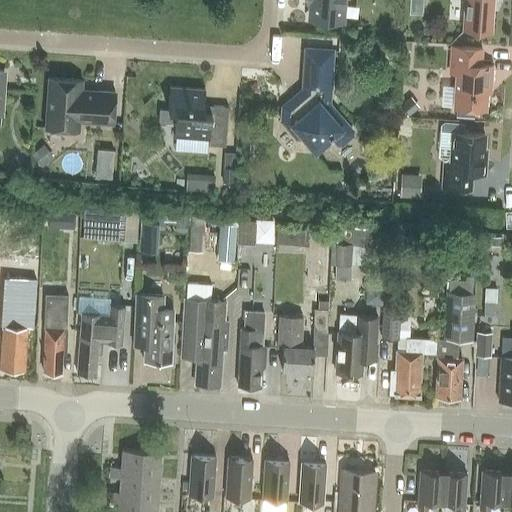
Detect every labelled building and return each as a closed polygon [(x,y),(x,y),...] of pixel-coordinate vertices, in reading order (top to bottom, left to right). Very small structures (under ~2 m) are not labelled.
[(311,0),(311,20),(342,23),(343,0),(311,0)] [(466,0),(464,30),(491,32),(492,0),(466,0)] [(410,4),(409,14),(422,14),(423,4),(410,4)] [(402,25),(388,24),(388,40),(402,40),(402,25)] [(474,109),(485,109),(487,83),(491,84),(493,66),(481,65),(482,49),(452,47),(450,72),(456,72),(454,107),(456,107),(455,116),(473,118),(474,109)] [(282,107),(282,121),(296,138),(301,138),(303,137),(315,151),(331,137),(338,145),(342,145),(353,136),(353,132),(331,105),(333,51),(305,50),(304,72),(308,72),(307,102),(289,101),(282,107)] [(48,78),(45,128),(79,131),(79,121),(113,124),(115,92),(97,91),(97,93),(81,92),(82,80),(48,78)] [(160,108),(159,121),(162,124),(175,125),(174,137),(176,137),(175,150),(207,152),(207,145),(225,147),(228,107),(204,105),(205,90),(169,87),(168,109),(160,108)] [(413,95),(400,105),(407,115),(420,106),(413,95)] [(486,160),(483,159),(485,135),(463,133),(464,124),(445,123),(442,126),(440,147),(452,148),(451,163),(445,163),(443,188),(471,190),(472,174),(485,175),(486,160)] [(43,144),(31,154),(42,167),(54,157),(43,144)] [(112,175),(115,148),(98,146),(94,173),(112,175)] [(223,167),(223,183),(235,183),(235,167),(223,167)] [(420,198),(421,175),(401,173),(400,197),(420,198)] [(200,175),(199,192),(212,193),(214,176),(200,175)] [(84,207),(83,228),(123,231),(122,241),(135,242),(138,211),(124,210),(84,207)] [(61,212),(60,228),(73,229),(74,213),(61,212)] [(143,212),(141,251),(154,252),(157,252),(158,232),(160,213),(143,212)] [(220,212),(219,224),(237,225),(237,213),(220,212)] [(176,222),(176,232),(187,232),(188,213),(187,213),(177,213),(176,222)] [(189,225),(187,251),(202,252),(204,226),(205,216),(189,215),(189,225)] [(255,220),(255,242),(274,243),(274,223),(274,219),(255,219),(255,220)] [(239,220),(237,243),(255,244),(255,242),(255,220),(239,220)] [(385,229),(338,226),(337,243),(353,244),(384,246),(385,229)] [(278,227),(277,240),(292,241),(293,228),(278,227)] [(491,241),(491,251),(502,250),(502,241),(491,241)] [(337,243),(336,263),(352,264),(353,244),(337,243)] [(3,277),(0,323),(0,325),(3,325),(27,327),(33,327),(36,279),(3,277)] [(367,286),(365,304),(382,305),(383,287),(367,286)] [(484,288),(484,303),(497,304),(497,288),(484,288)] [(436,338),(436,340),(435,354),(435,358),(438,359),(435,396),(460,398),(462,359),(455,358),(456,340),(472,341),(475,293),(447,291),(444,339),(436,338)] [(47,327),(43,371),(61,373),(63,352),(67,352),(69,329),(68,329),(70,294),(47,292),(44,327),(47,327)] [(135,324),(134,345),(145,345),(144,361),(171,363),(174,308),(162,308),(163,295),(137,294),(135,324)] [(316,307),(315,332),(328,333),(330,297),(320,297),(320,308),(316,307)] [(185,299),(181,356),(197,357),(195,383),(220,384),(223,349),(227,349),(229,321),(217,320),(218,301),(185,299)] [(77,372),(96,374),(97,353),(101,354),(102,342),(122,343),(124,306),(110,304),(109,314),(81,312),(77,372)] [(398,339),(400,307),(383,306),(381,338),(398,339)] [(254,331),(263,331),(264,312),(246,311),(245,329),(242,329),(239,385),(260,386),(261,368),(264,365),(265,347),(253,346),(254,331)] [(362,374),(363,363),(364,341),(376,342),(378,316),(339,314),(336,372),(362,374)] [(282,368),(313,370),(314,347),(301,346),(303,316),(280,315),(278,347),(283,347),(282,368)] [(0,362),(0,369),(24,371),(27,327),(3,325),(0,362)] [(478,330),(477,357),(490,358),(491,330),(478,330)] [(390,370),(389,394),(419,396),(422,353),(435,354),(436,340),(406,338),(405,351),(397,350),(396,370),(390,370)] [(498,401),(511,401),(511,345),(511,358),(501,357),(498,401)] [(110,467),(110,477),(121,478),(121,475),(160,477),(161,452),(123,449),(121,467),(110,467)] [(213,497),(215,456),(192,455),(189,495),(213,497)] [(249,498),(252,458),(228,456),(226,497),(249,498)] [(286,501),(289,460),(265,459),(262,499),(286,501)] [(322,504),(324,463),(301,462),(299,502),(322,504)] [(372,511),(375,472),(342,470),(339,511),(372,511)] [(420,470),(418,509),(427,510),(428,501),(441,502),(443,471),(420,470)] [(482,470),(480,509),(489,510),(490,501),(503,502),(505,471),(482,470)] [(443,471),(441,502),(455,503),(454,511),(463,511),(467,473),(443,471)] [(511,471),(505,471),(503,502),(511,502),(511,471)] [(109,491),(108,501),(119,502),(119,499),(158,502),(160,477),(121,475),(121,478),(120,492),(109,491)] [(157,511),(158,502),(119,499),(119,502),(118,511),(157,511)]
